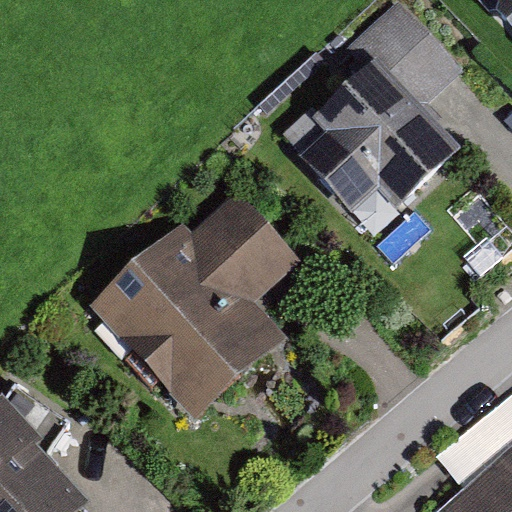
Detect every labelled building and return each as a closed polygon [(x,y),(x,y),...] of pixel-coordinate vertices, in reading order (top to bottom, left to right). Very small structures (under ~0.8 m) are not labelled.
[(511,0),(487,0),(511,26),(511,0)] [(372,77),(380,69),(423,116),(464,79),(399,7),(349,52),(372,77)] [(380,199),(398,219),(463,160),(423,116),(380,69),(372,77),(315,128),(327,140),(299,166),(352,224),(380,199)] [(91,315),(197,429),(289,345),(257,311),(303,269),(238,199),(193,241),(183,231),(91,315)] [(511,403),(438,463),(465,496),(511,455),(511,403)] [(0,511),(83,511),(0,421),(0,511)] [(511,511),(511,455),(465,496),(446,511),(511,511)]
